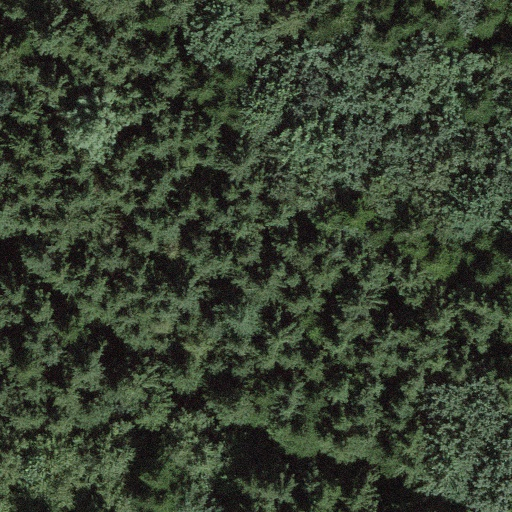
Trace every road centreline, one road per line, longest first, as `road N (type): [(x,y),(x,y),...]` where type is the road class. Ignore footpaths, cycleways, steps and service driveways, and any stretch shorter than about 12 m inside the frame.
road 1 (track): [(0,409),(249,418),(400,458),(511,499)]
road 2 (track): [(0,198),(249,418)]
